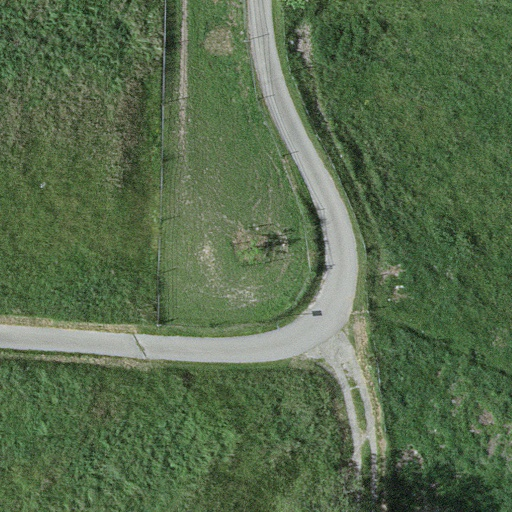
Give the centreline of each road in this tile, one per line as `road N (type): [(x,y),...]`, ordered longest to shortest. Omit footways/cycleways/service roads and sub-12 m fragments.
road 1 (unclassified): [(366,511),(359,406),(317,326),(337,292),(339,238),(289,124),(255,0)]
road 2 (track): [(0,337),(232,351),(317,326)]
